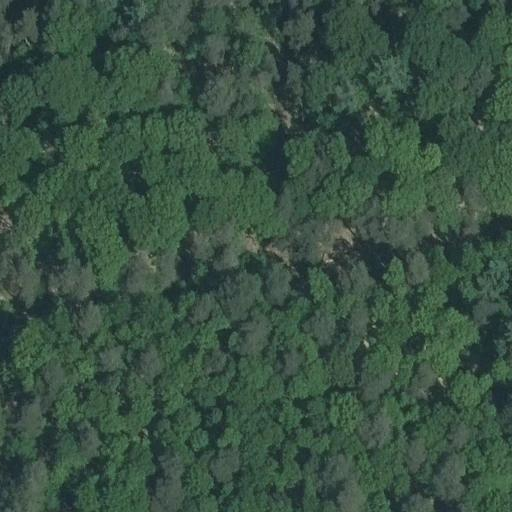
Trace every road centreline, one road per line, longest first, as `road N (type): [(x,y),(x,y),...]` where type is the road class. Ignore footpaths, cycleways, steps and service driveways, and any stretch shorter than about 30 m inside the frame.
road 1 (track): [(511,271),(0,347)]
road 2 (track): [(0,371),(65,511)]
